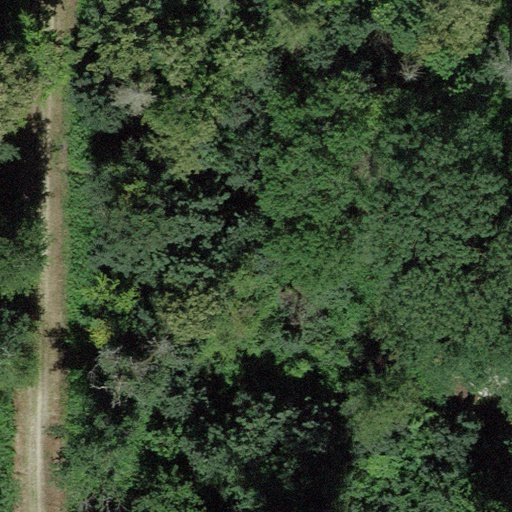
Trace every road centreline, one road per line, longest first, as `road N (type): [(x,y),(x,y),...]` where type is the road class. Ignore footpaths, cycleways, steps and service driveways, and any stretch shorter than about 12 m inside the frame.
road 1 (track): [(35,511),(40,0)]
road 2 (track): [(445,511),(511,355)]
